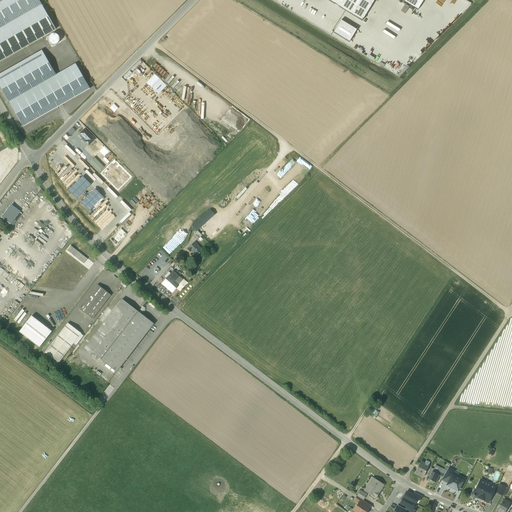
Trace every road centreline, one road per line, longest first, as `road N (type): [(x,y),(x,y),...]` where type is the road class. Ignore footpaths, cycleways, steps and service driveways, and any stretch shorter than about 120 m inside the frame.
road 1 (track): [(153,42),(511,313)]
road 2 (track): [(295,511),(456,274)]
road 3 (tertiary): [(176,312),(401,482)]
road 4 (track): [(486,0),(318,169)]
road 5 (residential): [(195,0),(31,160)]
road 6 (tertiary): [(31,160),(101,252),(176,312)]
road 7 (track): [(511,307),(401,482)]
road 8 (track): [(176,312),(318,169)]
road 9 (track): [(22,511),(105,404)]
